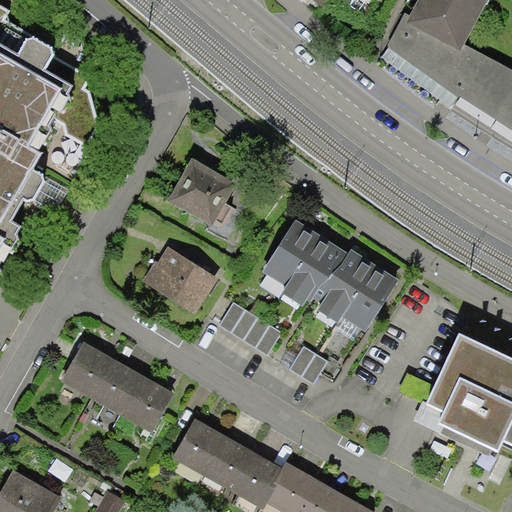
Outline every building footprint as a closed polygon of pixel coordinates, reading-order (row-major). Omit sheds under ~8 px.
[(299,0),(315,12),(324,0),(360,25),(375,0),(379,0),(382,1),(382,0),(299,0)] [(425,0),(415,19),(457,42),(480,0),(425,0)] [(511,72),(457,42),(415,19),(406,15),(390,43),(489,110),(511,124),(511,72)] [(78,98),(4,53),(0,59),(0,293),(23,254),(10,246),(56,169),(40,160),(78,98)] [(188,161),(162,205),(207,231),(233,187),(188,161)] [(392,276),(290,217),(254,278),(356,337),(392,276)] [(194,309),(213,280),(163,248),(144,277),(194,309)] [(511,363),(468,343),(434,416),(455,426),(448,441),(511,470),(511,363)] [(145,430),(165,395),(79,344),(58,379),(145,430)] [(261,501),(279,471),(193,420),(170,459),(256,510),(261,501)] [(278,511),(363,511),(283,464),(279,471),(261,501),(278,511)] [(44,511),(53,498),(8,472),(0,486),(0,511),(44,511)]
